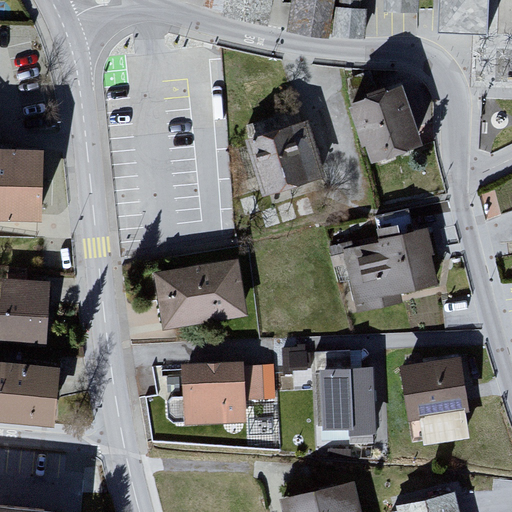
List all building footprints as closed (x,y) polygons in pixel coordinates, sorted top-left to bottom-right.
[(204,0),(203,4),(266,18),(269,0),(204,0)] [(334,0),(290,0),(286,27),(329,34),(334,0)] [(417,0),(384,0),(385,7),(417,8),(417,0)] [(494,0),(445,0),(444,34),(494,36),(494,0)] [(359,5),(340,3),(337,3),(333,33),(363,36),(367,6),(359,5)] [(408,87),(353,105),(367,148),(372,146),(377,161),(426,145),(408,87)] [(308,121),(251,139),(270,198),(326,181),(308,121)] [(0,215),(52,217),(54,147),(0,145),(0,215)] [(400,297),(440,288),(427,231),(381,242),(383,250),(345,259),(359,320),(403,309),(400,297)] [(241,259),(157,273),(166,329),(250,315),(241,259)] [(4,343),(49,348),(55,287),(11,282),(4,343)] [(320,349),(321,368),(365,366),(364,347),(320,349)] [(183,362),(185,422),(248,419),(247,397),(278,395),(276,358),(183,362)] [(413,431),(476,419),(465,358),(402,369),(413,431)] [(0,421),(63,427),(68,368),(0,361),(0,421)] [(378,437),(374,371),(320,374),(323,430),(348,429),(349,439),(378,437)] [(281,500),(283,511),(362,511),(354,481),(281,500)] [(463,511),(457,492),(391,511),(463,511)]
